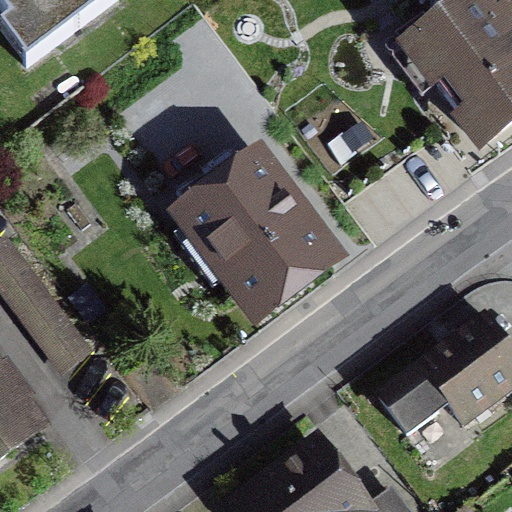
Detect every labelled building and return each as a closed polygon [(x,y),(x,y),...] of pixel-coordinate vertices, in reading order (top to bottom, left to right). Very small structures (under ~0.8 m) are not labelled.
[(0,0),(0,2),(38,53),(40,56),(115,0),(0,0)] [(411,51),(482,146),(511,122),(511,17),(510,17),(495,28),(477,3),(411,51)] [(165,181),(260,311),(326,263),(257,169),(223,193),(197,157),(165,181)] [(0,245),(0,288),(21,317),(46,298),(4,242),(0,245)] [(64,373),(88,355),(46,298),(21,317),(64,373)] [(439,412),(448,406),(463,426),(511,389),(511,352),(486,318),(378,398),(407,436),(439,412)] [(0,459),(40,430),(0,376),(0,459)] [(363,511),(315,448),(239,505),(243,511),(363,511)]
